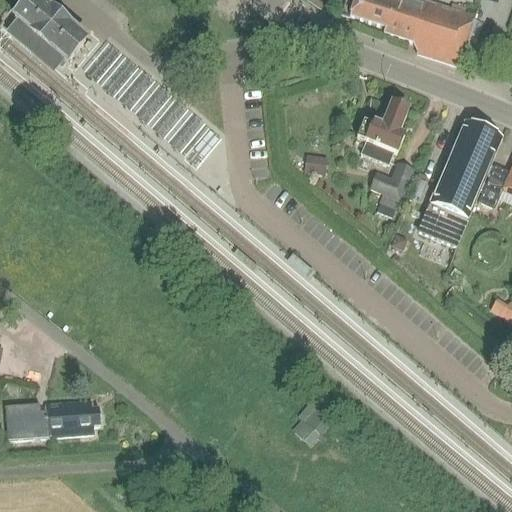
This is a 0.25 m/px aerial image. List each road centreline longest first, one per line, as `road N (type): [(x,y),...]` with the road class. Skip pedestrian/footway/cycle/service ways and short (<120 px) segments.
road 1 (tertiary): [(511,117),(356,56),(266,0)]
road 2 (unclassified): [(184,440),(0,293)]
